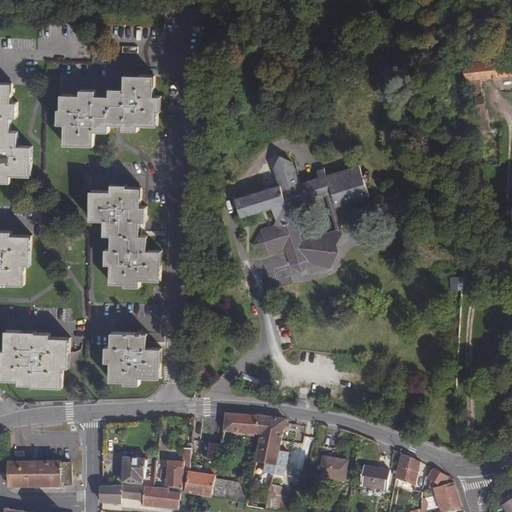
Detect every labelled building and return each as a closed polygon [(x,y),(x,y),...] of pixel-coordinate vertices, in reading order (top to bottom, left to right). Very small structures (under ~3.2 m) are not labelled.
[(468,55),(469,65),(497,62),(495,51),(468,55)] [(469,65),(462,66),(472,89),(473,92),(474,94),(478,129),(489,128),(479,79),(511,75),(511,60),(497,62),(469,65)] [(82,95),(63,95),(63,110),(63,124),(66,124),(66,144),(81,143),(82,141),(95,141),(96,131),(96,128),(111,128),(111,125),(111,122),(125,122),(124,125),(124,130),(139,131),(139,126),(158,125),(158,112),(158,97),(154,97),(154,77),(140,76),(140,79),(124,79),(124,90),(124,93),(111,92),(111,96),(111,99),(97,99),(98,96),(98,91),(82,91),(82,95)] [(0,176),(9,177),(10,174),(29,174),(30,159),(26,159),(27,145),(18,145),(14,145),(15,130),(11,130),(7,130),(8,118),(11,118),(17,118),(17,103),(12,102),(13,83),(0,82),(0,176)] [(276,221),(274,226),(260,230),(252,246),(268,254),(281,250),(286,253),(287,252),(291,254),(295,268),(302,272),(308,260),(314,258),(329,266),(331,262),(330,260),(332,260),(337,251),(334,242),(325,237),(315,240),(314,236),(300,240),(296,226),(298,222),(295,220),(291,206),(308,201),(312,203),(314,199),(331,193),(335,206),(369,196),(359,165),(325,176),(323,168),(316,171),(318,178),(298,185),(291,163),(279,157),(273,168),(279,186),(234,200),(240,218),(272,208),(276,221)] [(111,190),(90,191),(90,206),(93,206),(93,220),(103,220),(106,220),(107,235),(110,235),(114,236),(114,249),(110,249),(106,249),(106,264),(111,264),(111,283),(126,283),(140,284),(141,281),(160,281),(160,264),(159,264),(158,251),(147,250),(145,251),(144,236),(140,236),(137,236),(137,222),(140,222),(146,222),(146,207),(141,207),(141,187),(125,187),(112,187),(111,190)] [(0,280),(7,281),(7,284),(22,284),(22,265),(24,265),(25,250),(30,250),(30,235),(9,235),(9,232),(0,231),(0,280)] [(287,252),(286,253),(290,266),(295,268),(291,254),(287,252)] [(21,330),(6,330),(6,350),(3,350),(3,364),(0,364),(0,380),(19,381),(19,387),(33,387),(33,385),(48,385),(47,389),(63,388),(63,368),(65,367),(66,353),(70,353),(70,338),(50,337),(50,334),(36,333),(36,335),(21,334),(21,330)] [(135,332),(111,333),(111,348),(108,348),(103,347),(103,362),(107,362),(108,380),(123,380),(138,380),(139,377),(158,377),(158,363),(156,363),(156,348),(145,348),(141,348),(141,333),(140,333),(139,331),(135,331),(135,332)] [(156,344),(164,344),(164,332),(156,332),(156,344)] [(182,353),(182,367),(192,366),(191,355),(189,355),(189,352),(182,353)] [(250,436),(257,436),(259,415),(226,413),(226,417),(223,433),(246,435),(245,439),(250,439),(250,436)] [(257,438),(280,441),(285,420),(259,415),(257,436),(257,438)] [(263,472),(283,476),(288,453),(278,451),(280,441),(257,438),(254,463),(265,465),(263,472)] [(210,462),(217,463),(218,461),(218,458),(220,445),(214,444),(210,462)] [(165,488),(185,491),(189,474),(192,450),(185,450),(184,465),(168,463),(167,474),(160,473),(160,481),(166,482),(165,488)] [(397,479),(416,486),(421,462),(402,453),(401,460),(397,479)] [(318,477),(344,481),(347,462),(322,457),(318,477)] [(123,484),(143,486),(143,480),(146,480),(148,461),(125,459),(123,484)] [(62,486),(72,485),(72,464),(62,463),(62,462),(10,463),(11,487),(62,487),(62,486)] [(388,490),(391,471),(365,466),(362,486),(388,490)] [(436,489),(455,484),(454,481),(435,469),(429,480),(432,482),(431,490),(436,489)] [(184,494),(211,499),(214,486),(212,486),(214,478),(189,474),(185,491),(184,494)] [(264,510),(278,511),(282,511),(285,499),(281,487),(270,484),(264,510)] [(439,502),(459,496),(457,490),(455,484),(436,489),(439,502)] [(122,501),(128,502),(129,488),(101,487),(102,504),(115,505),(118,506),(122,506),(122,501)] [(128,502),(144,503),(145,490),(129,488),(128,502)] [(144,508),(178,511),(180,496),(168,495),(168,492),(164,492),(154,491),(145,490),(144,503),(144,508)] [(441,511),(456,511),(464,510),(462,503),(459,496),(439,502),(442,511),(441,511)]
